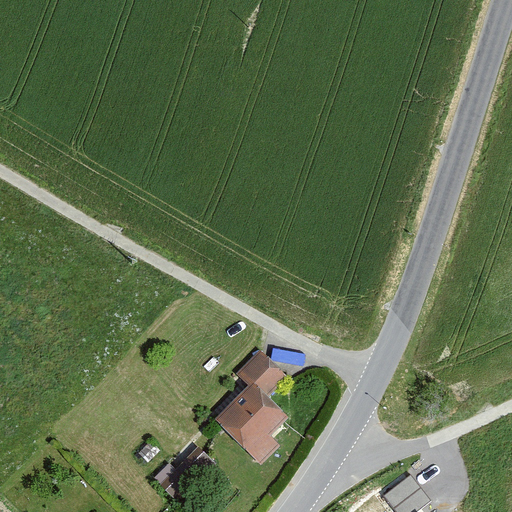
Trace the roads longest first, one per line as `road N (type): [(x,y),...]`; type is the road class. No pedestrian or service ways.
road 1 (tertiary): [(499,0),(378,384),(338,464),(294,511)]
road 2 (track): [(0,156),(378,384)]
road 3 (track): [(338,464),(445,439),(511,407)]
